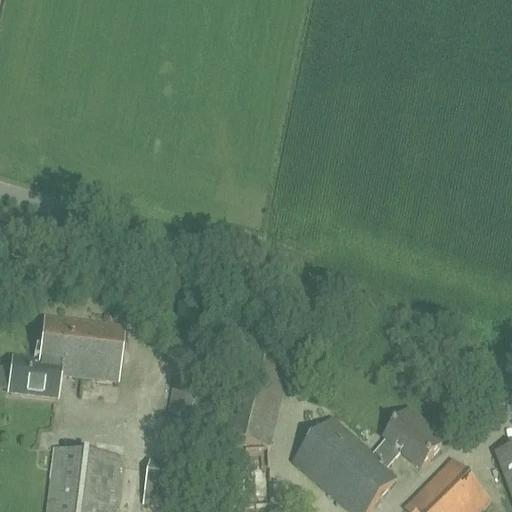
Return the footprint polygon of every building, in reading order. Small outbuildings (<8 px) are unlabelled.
[(124,330),(46,320),(40,364),(13,361),(9,395),(57,401),(60,378),(117,385),(124,330)] [(226,439),(270,449),(291,360),(248,350),(226,439)] [(166,429),(214,436),(221,386),(204,383),(175,378),(166,429)] [(332,422),(293,468),(345,511),(373,511),(398,483),(387,474),(401,456),(421,473),(441,449),(420,431),(424,427),(408,414),(384,442),(386,443),(374,457),(332,422)] [(113,511),(120,459),(55,451),(47,511),(113,511)] [(511,452),(497,458),(511,498),(511,452)] [(485,511),(493,505),(452,463),(403,511),(485,511)]
